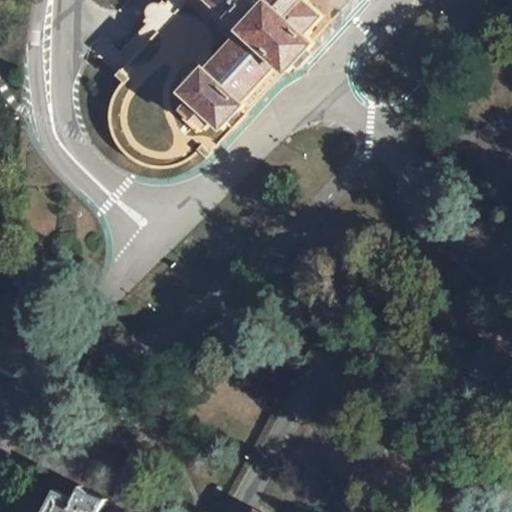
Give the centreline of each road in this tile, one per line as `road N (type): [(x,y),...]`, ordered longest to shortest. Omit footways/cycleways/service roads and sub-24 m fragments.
road 1 (residential): [(163,233),(402,0)]
road 2 (residential): [(53,0),(48,96),(63,154),(106,198),(163,233)]
road 3 (residential): [(0,418),(163,233)]
road 4 (unknown): [(0,492),(119,282)]
